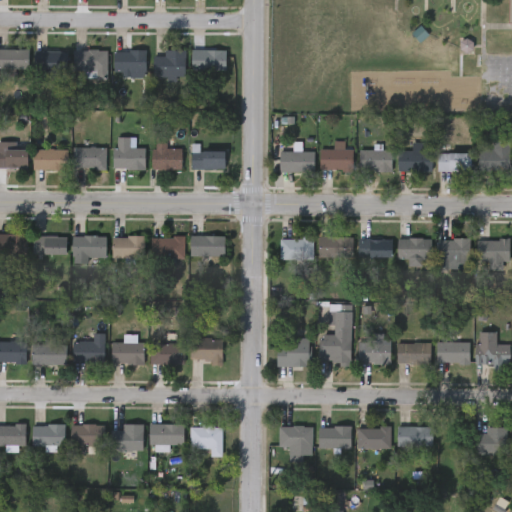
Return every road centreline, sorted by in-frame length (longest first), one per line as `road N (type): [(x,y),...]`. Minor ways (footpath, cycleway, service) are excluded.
road 1 (residential): [(0,396),(511,401)]
road 2 (tertiary): [(0,201),(511,206)]
road 3 (tertiary): [(254,0),(251,511)]
road 4 (residential): [(0,20),(254,23)]
